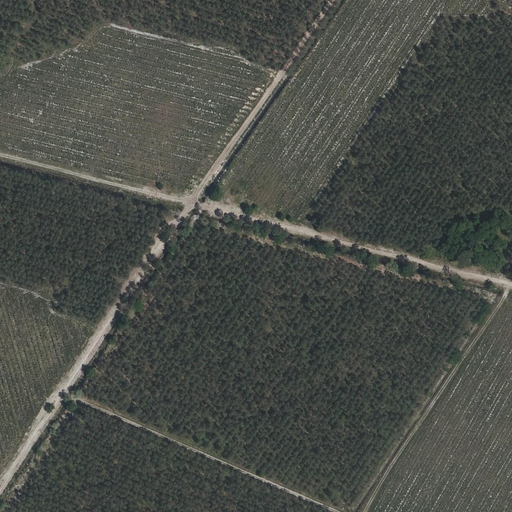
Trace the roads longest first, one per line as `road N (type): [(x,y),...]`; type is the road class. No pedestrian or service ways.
road 1 (track): [(0,492),(334,0)]
road 2 (track): [(0,154),(511,286)]
